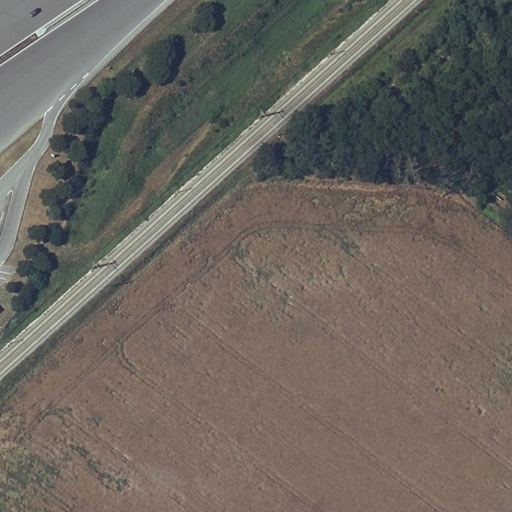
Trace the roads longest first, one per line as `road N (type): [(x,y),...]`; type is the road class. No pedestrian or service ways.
road 1 (motorway): [(27,167),(107,24)]
road 2 (motorway): [(0,107),(107,24)]
